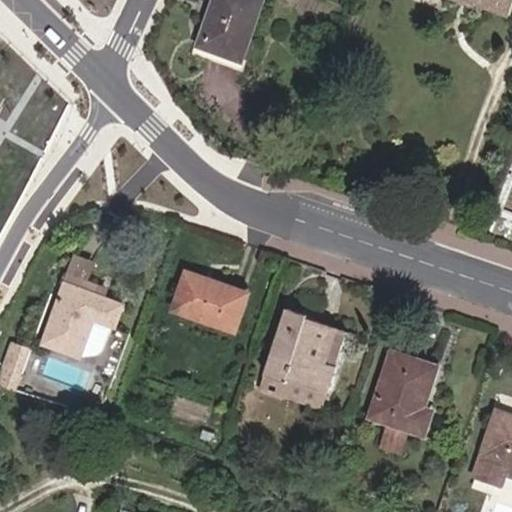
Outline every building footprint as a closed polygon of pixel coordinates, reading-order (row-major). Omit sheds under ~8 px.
[(244,60),(267,0),(215,0),(200,43),(244,60)] [(511,0),(477,0),(508,12),(511,0)] [(66,273),(60,287),(93,299),(98,284),(66,273)] [(245,296),(184,276),(171,313),(232,333),(245,296)] [(93,299),(60,287),(36,349),(76,362),(89,325),(111,332),(120,308),(93,299)] [(283,380),(331,397),(349,338),(302,322),(303,318),(283,311),(262,378),(282,384),(283,380)] [(382,421),(407,429),(418,433),(424,414),(414,411),(430,365),(389,352),(366,415),(382,421)] [(7,390),(19,394),(21,385),(9,381),(7,390)] [(511,461),(511,420),(492,414),(478,454),(470,478),(498,488),(502,479),(508,461),(511,461)] [(399,455),(407,429),(382,421),(373,446),(399,455)] [(511,482),(511,461),(508,461),(502,479),(511,482)]
